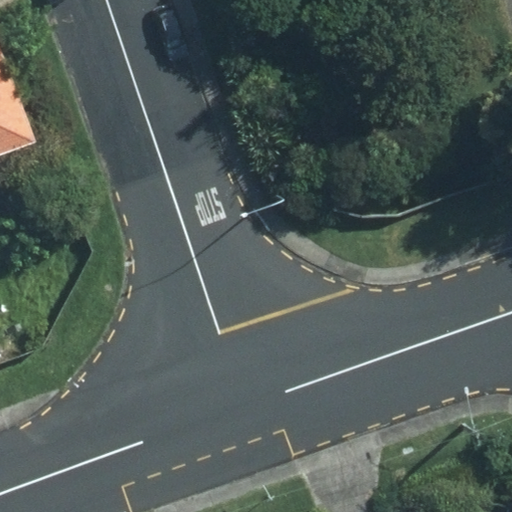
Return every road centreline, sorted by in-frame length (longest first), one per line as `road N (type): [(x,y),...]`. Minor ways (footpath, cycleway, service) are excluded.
road 1 (residential): [(246,411),(104,0)]
road 2 (tertiary): [(511,317),(246,411)]
road 3 (tertiary): [(246,411),(0,494)]
